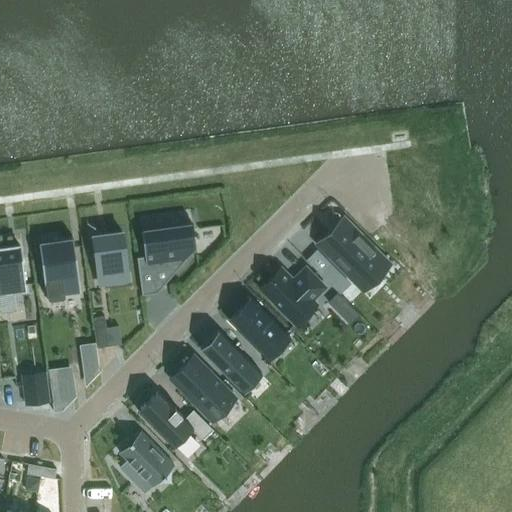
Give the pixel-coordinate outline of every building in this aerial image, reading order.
[(363,290),(389,264),(342,217),(325,235),(328,237),(319,246),(363,290)] [(154,271),(178,267),(196,247),(192,221),(141,229),(144,255),(137,257),(141,294),(157,292),(154,271)] [(120,230),(91,234),(94,260),(96,259),(99,276),(124,273),(121,256),(124,256),(120,230)] [(71,238),(39,242),(47,299),(64,296),(63,293),(78,291),(71,238)] [(20,245),(0,247),(0,292),(25,289),(25,283),(20,248),(20,245)] [(318,272),(332,286),(341,278),(327,264),(318,272)] [(296,325),(317,304),(312,299),(325,287),(305,267),(292,279),(280,266),(258,288),(296,325)] [(337,294),(328,302),(337,311),(346,303),(337,294)] [(289,336),(251,298),(228,320),(267,358),(268,358),(265,354),(285,334),(288,337),(289,336)] [(104,316),(92,318),(94,331),(106,329),(104,316)] [(200,348),(243,391),(260,374),(217,330),(200,348)] [(95,345),(81,347),(85,371),(99,369),(95,345)] [(236,403),(190,357),(166,381),(211,427),(236,403)] [(72,366),(47,369),(48,376),(70,373),(72,385),(74,385),(72,366)] [(48,384),(23,387),(25,405),(51,402),(48,384)] [(212,429),(193,410),(184,418),(157,391),(137,410),(172,445),(191,426),(203,439),(212,429)] [(173,465),(140,431),(118,452),(126,459),(119,466),(145,493),(162,476),(163,478),(165,475),(164,474),(173,465)] [(28,463),(26,473),(40,476),(42,466),(28,463)] [(42,466),(40,476),(54,478),(56,468),(42,466)]
